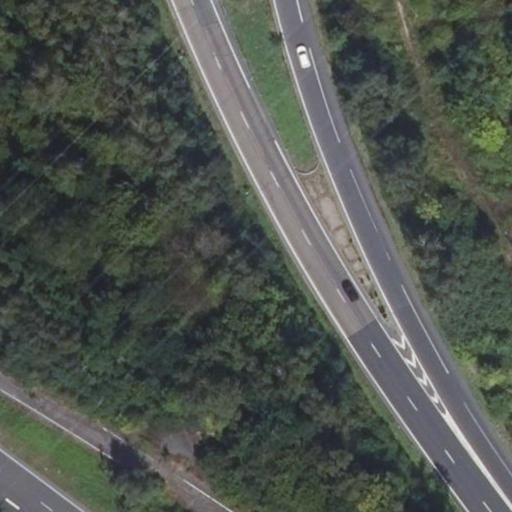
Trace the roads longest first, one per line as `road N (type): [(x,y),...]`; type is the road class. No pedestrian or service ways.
road 1 (trunk): [(496,511),(449,456),(319,260),(192,0)]
road 2 (motorway): [(511,496),(382,268),(323,128),(285,0)]
road 3 (track): [(511,261),(467,204),(389,0)]
